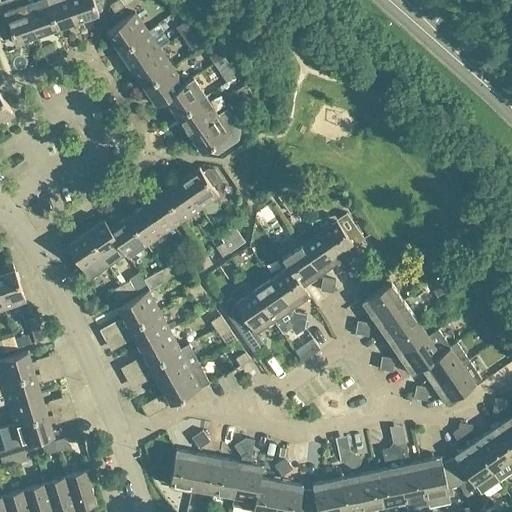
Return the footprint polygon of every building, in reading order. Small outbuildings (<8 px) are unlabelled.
[(57,27),(47,0),(30,0),(25,2),(37,34),(57,27)] [(77,20),(70,0),(47,0),(57,27),(77,20)] [(70,0),(77,20),(99,12),(94,0),(70,0)] [(125,5),(121,0),(115,0),(110,4),(115,11),(125,5)] [(37,34),(25,2),(4,9),(15,42),(37,34)] [(119,49),(148,30),(135,11),(106,31),(119,49)] [(176,26),(181,33),(191,27),(186,19),(176,26)] [(196,34),(191,27),(181,33),(186,40),(196,34)] [(132,67),(160,48),(148,30),(119,49),(132,67)] [(53,43),(41,47),(45,60),(57,56),(53,43)] [(144,85),(172,65),(160,48),(132,67),(144,85)] [(210,56),(214,63),(224,56),(219,49),(210,56)] [(219,70),(229,63),(224,56),(214,63),(219,70)] [(165,97),(185,83),(184,82),(172,65),(144,85),(157,104),(166,98),(165,97)] [(177,115),(206,95),(193,76),(184,82),(185,83),(165,97),(166,98),(177,115)] [(236,90),(240,97),(250,91),(245,83),(236,90)] [(255,98),(250,91),(240,97),(245,104),(255,98)] [(5,121),(14,114),(0,93),(0,116),(2,116),(5,121)] [(189,132),(218,113),(206,95),(177,115),(189,132)] [(226,107),(218,113),(189,132),(202,151),(207,148),(209,152),(218,153),(240,137),(240,128),(226,107)] [(219,195),(213,186),(223,179),(215,168),(207,167),(203,170),(200,166),(181,179),(200,208),(219,195)] [(200,208),(181,179),(163,191),(183,220),(200,208)] [(288,184),(277,192),(278,193),(283,200),(294,192),(288,185),(288,184)] [(183,220),(163,191),(145,203),(165,232),(183,220)] [(165,232),(145,203),(127,215),(147,244),(165,232)] [(346,211),(336,218),(334,214),(314,219),(311,221),(318,231),(338,260),(356,247),(354,244),(364,236),(346,211)] [(147,244),(127,215),(110,227),(109,228),(123,247),(122,248),(125,252),(128,257),(147,244)] [(86,231),(108,263),(125,252),(122,248),(123,247),(109,228),(110,227),(104,218),(86,231)] [(338,260),(318,231),(311,221),(310,221),(312,224),(295,236),(300,243),(320,272),(338,260)] [(89,276),(108,263),(86,231),(67,244),(89,276)] [(230,236),(223,241),(230,251),(237,246),(230,236)] [(320,272),(300,243),(295,236),(277,248),(289,266),(289,265),(302,285),(303,284),(320,272)] [(223,256),(230,251),(223,241),(216,246),(223,256)] [(212,263),(206,253),(198,258),(205,268),(212,263)] [(26,300),(12,262),(2,266),(4,271),(0,272),(0,295),(5,308),(26,300)] [(171,264),(163,268),(169,278),(176,274),(171,264)] [(310,294),(303,284),(302,285),(289,265),(289,266),(271,278),(291,307),(310,294)] [(169,278),(163,268),(144,278),(150,289),(161,282),(169,278)] [(320,289),(327,291),(329,278),(323,276),(320,289)] [(187,285),(191,292),(201,285),(196,278),(187,285)] [(291,307),(271,278),(254,290),(274,319),(291,307)] [(336,279),(329,278),(327,291),(333,292),(336,279)] [(129,280),(122,284),(127,294),(135,290),(129,280)] [(374,319),(404,299),(391,281),(362,301),(374,319)] [(446,282),(433,290),(439,300),(452,292),(446,282)] [(120,298),(127,294),(122,284),(114,288),(120,298)] [(206,292),(201,285),(191,292),(196,299),(206,292)] [(159,309),(148,289),(117,306),(128,326),(159,309)] [(255,332),(274,319),(254,290),(235,302),(232,297),(221,304),(253,351),(264,344),(255,332)] [(93,297),(85,301),(91,312),(103,306),(99,298),(93,297)] [(387,337),(416,317),(404,299),(374,319),(387,337)] [(170,328),(159,309),(128,326),(139,345),(170,328)] [(294,311),(293,317),(306,319),(307,313),(294,311)] [(211,320),(216,328),(225,321),(220,314),(211,320)] [(428,335),(416,317),(387,337),(399,355),(428,335)] [(355,333),(361,334),(364,321),(357,320),(355,333)] [(230,328),(225,321),(216,328),(220,335),(230,328)] [(370,322),(364,321),(361,334),(368,335),(370,322)] [(44,338),(40,327),(32,329),(36,341),(44,338)] [(180,347),(170,328),(139,345),(149,364),(180,347)] [(438,328),(428,335),(399,355),(411,373),(421,367),(421,366),(440,353),(440,352),(450,346),(438,328)] [(312,337),(306,340),(314,352),(319,348),(312,337)] [(433,384),(462,364),(462,363),(468,359),(456,341),(450,346),(440,352),(440,353),(421,366),(421,367),(433,384)] [(160,383),(190,366),(180,347),(149,364),(160,383)] [(34,371),(28,349),(0,358),(0,377),(1,381),(34,371)] [(250,358),(245,350),(236,357),(241,364),(250,358)] [(379,368),(386,369),(388,357),(382,355),(379,368)] [(395,358),(388,357),(386,369),(392,371),(395,358)] [(198,361),(190,366),(160,383),(170,403),(210,382),(198,361)] [(446,402),(475,382),(462,364),(433,384),(446,402)] [(41,392),(34,371),(1,381),(8,402),(41,392)] [(414,397),(420,399),(423,385),(416,384),(414,397)] [(429,387),(423,385),(420,399),(427,400),(429,387)] [(47,412),(41,392),(8,402),(14,423),(47,412)] [(495,397),(494,404),(507,406),(508,400),(495,397)] [(505,413),(507,406),(494,404),(493,410),(505,413)] [(54,434),(47,412),(14,423),(21,445),(54,434)] [(511,460),(511,422),(508,417),(490,429),(511,460)] [(459,422),(458,427),(458,428),(471,430),(472,424),(459,422)] [(470,435),(471,430),(458,428),(458,427),(451,432),(462,448),(454,454),(456,456),(476,486),(480,493),(499,480),(473,441),(473,440),(470,435)] [(202,429),(197,433),(204,444),(210,440),(202,429)] [(511,470),(511,460),(490,429),(473,440),(473,441),(499,480),(511,470)] [(199,447),(204,444),(197,433),(192,436),(199,447)] [(66,437),(54,440),(57,449),(69,446),(66,437)] [(241,456),(241,460),(234,495),(232,507),(253,510),(255,499),(260,476),(262,464),(249,461),(250,455),(251,455),(254,439),(245,437),(239,441),(247,452),(241,455),(241,456)] [(45,453),(57,449),(54,440),(42,444),(45,453)] [(241,455),(247,452),(239,441),(234,444),(241,455)] [(426,495),(419,460),(409,462),(405,442),(397,444),(393,441),(390,446),(389,447),(400,454),(397,460),(405,499),(407,508),(428,504),(426,495)] [(405,499),(397,460),(400,454),(389,447),(390,446),(381,448),(385,467),(376,469),(384,503),(405,499)] [(192,487),(198,452),(176,448),(170,483),(192,487)] [(25,450),(13,453),(15,462),(27,459),(25,450)] [(350,450),(347,456),(358,463),(362,458),(350,450)] [(213,491),(219,456),(198,452),(192,487),(213,491)] [(3,466),(15,462),(13,453),(1,457),(3,466)] [(476,486),(456,456),(442,462),(441,455),(419,460),(426,495),(428,504),(429,507),(450,502),(448,495),(453,494),(451,486),(460,485),(464,494),(476,486)] [(234,495),(241,460),(219,456),(213,491),(234,495)] [(354,469),(358,463),(347,456),(343,462),(354,469)] [(285,457),(280,460),(287,471),(293,467),(285,457)] [(282,475),(287,471),(280,460),(274,464),(282,475)] [(97,502),(86,468),(65,475),(76,509),(97,502)] [(384,503),(376,469),(355,473),(363,508),(384,503)] [(363,511),(363,508),(355,473),(334,478),(341,511),(363,511)] [(65,511),(76,509),(65,475),(44,481),(53,511),(65,511)] [(260,511),(274,511),(281,480),(260,476),(255,499),(253,510),(260,511)] [(341,511),(334,478),(312,482),(314,489),(302,489),(297,511),(341,511)] [(297,511),(302,489),(303,484),(281,480),(274,511),(297,511)] [(53,511),(44,481),(23,488),(30,511),(53,511)] [(30,511),(23,488),(3,494),(8,511),(30,511)] [(0,511),(8,511),(3,494),(0,495),(0,511)]
